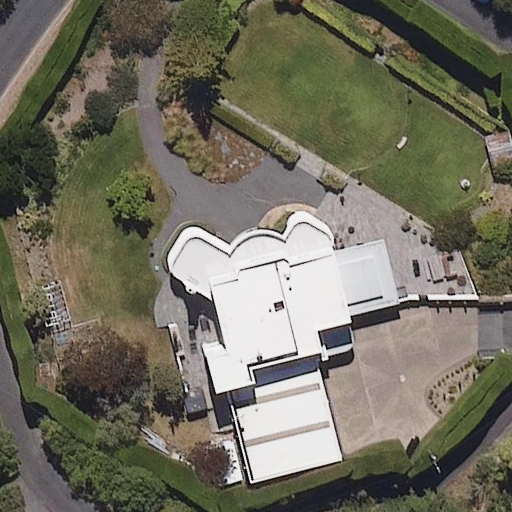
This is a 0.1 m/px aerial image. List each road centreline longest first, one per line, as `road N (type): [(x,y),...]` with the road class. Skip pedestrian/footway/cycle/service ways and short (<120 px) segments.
road 1 (residential): [(0,58),(36,0),(467,0),(511,26)]
road 2 (residential): [(511,399),(462,458),(398,511)]
road 3 (residential): [(72,511),(28,449),(0,375)]
